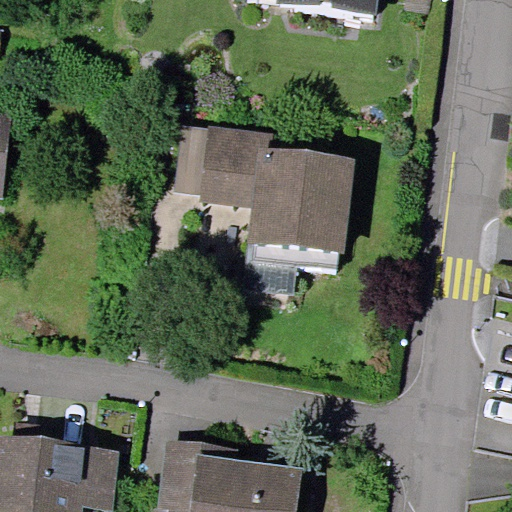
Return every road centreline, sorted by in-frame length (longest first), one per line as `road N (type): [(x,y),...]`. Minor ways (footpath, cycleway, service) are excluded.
road 1 (residential): [(490,0),(436,440)]
road 2 (residential): [(0,363),(436,440)]
